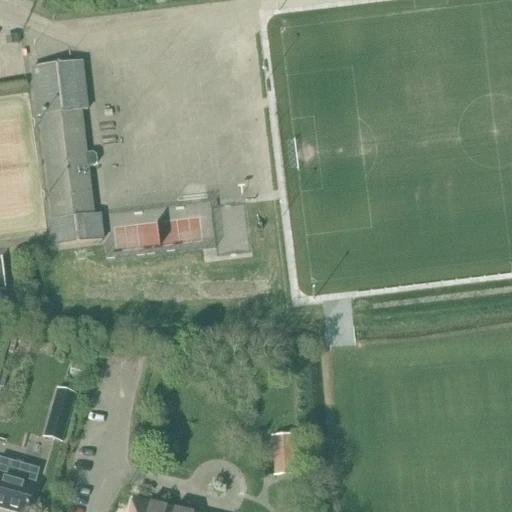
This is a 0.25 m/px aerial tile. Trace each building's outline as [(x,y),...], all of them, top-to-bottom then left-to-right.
[(18,36),(6,38),(7,48),(20,46),(18,36)] [(53,248),(94,243),(103,242),(100,217),(94,217),(88,169),(96,168),(98,165),(96,157),(94,155),(86,156),(81,113),(88,112),(82,64),(32,70),(38,118),(42,117),(54,222),(50,223),(51,231),(53,248)] [(57,391),(47,429),(66,434),(76,397),(57,391)] [(296,473),(293,437),(276,438),(278,474),(296,473)] [(0,509),(10,511),(28,511),(36,486),(35,486),(40,471),(0,459),(0,509)] [(177,511),(134,502),(131,511),(177,511)]
